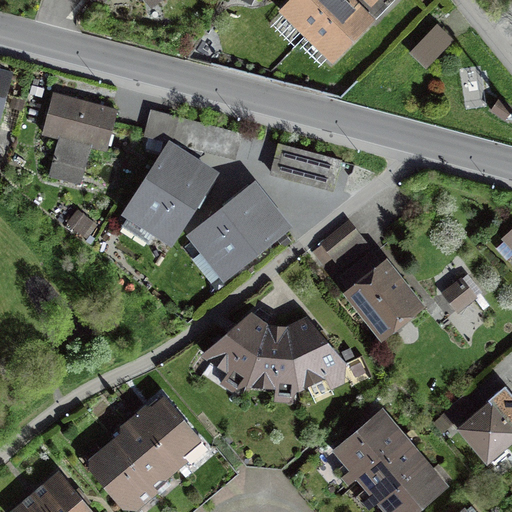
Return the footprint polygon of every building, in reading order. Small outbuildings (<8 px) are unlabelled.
[(176,0),(143,0),(158,16),(176,0)] [(295,0),(284,12),(308,34),(340,0),(295,0)] [(373,24),(347,0),(340,0),(308,34),(337,61),(373,24)] [(360,0),(378,17),(393,0),(360,0)] [(439,25),(412,51),(426,66),(453,39),(439,25)] [(15,78),(0,74),(0,131),(1,132),(15,78)] [(117,114),(54,98),(43,141),(106,157),(117,114)] [(511,109),(498,100),(492,110),(506,119),(511,109)] [(146,134),(170,141),(177,118),(152,111),(146,134)] [(187,141),(235,155),(240,136),(177,118),(170,141),(186,145),(187,141)] [(209,177),(160,146),(116,216),(165,247),(209,177)] [(279,146),(272,172),(332,189),(339,163),(279,146)] [(281,231),(246,186),(179,238),(214,283),(281,231)] [(350,226),(322,249),(332,260),(359,236),(350,226)] [(511,256),(511,235),(502,245),(511,256)] [(419,306),(374,250),(338,278),(383,334),(419,306)] [(462,280),(444,293),(458,310),(475,296),(462,280)] [(271,331),(254,319),(205,362),(230,379),(223,390),(245,404),(249,393),(271,331)] [(348,369),(310,324),(290,331),(305,403),(348,387),(348,369)] [(290,331),(271,331),(249,393),(278,395),(276,407),(302,410),(305,403),(290,331)] [(465,397),(443,414),(451,423),(472,407),(465,397)] [(164,399),(136,419),(182,473),(208,452),(164,399)] [(511,450),(511,420),(496,403),(461,433),(492,468),(511,450)] [(338,481),(342,486),(403,435),(383,411),(330,455),(346,474),(338,481)] [(123,440),(115,446),(157,496),(182,473),(136,419),(123,431),(123,440)] [(362,504),(365,508),(424,459),(403,435),(342,486),(346,491),(356,483),(369,499),(362,504)] [(143,511),(157,496),(115,446),(91,465),(92,477),(122,511),(143,511)] [(423,511),(450,490),(424,459),(365,508),(368,511),(377,504),(383,511),(423,511)] [(90,511),(61,477),(36,498),(48,511),(90,511)] [(48,511),(36,498),(19,511),(48,511)]
